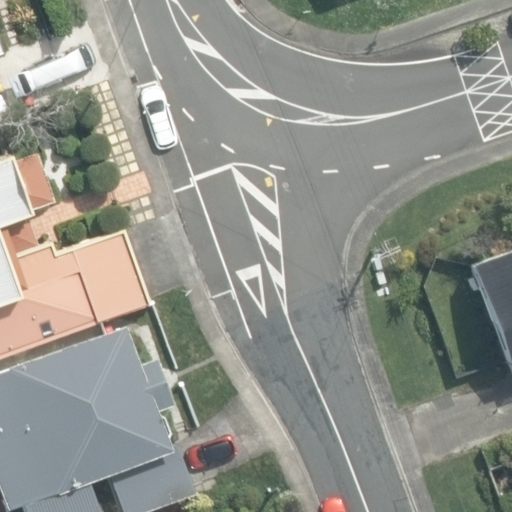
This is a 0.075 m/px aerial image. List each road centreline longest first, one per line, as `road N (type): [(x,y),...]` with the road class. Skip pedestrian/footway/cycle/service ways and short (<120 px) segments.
road 1 (residential): [(361,511),(285,306),(263,209),(283,110)]
road 2 (residential): [(511,73),(344,121),(283,110)]
road 3 (residential): [(283,110),(227,78),(178,0)]
